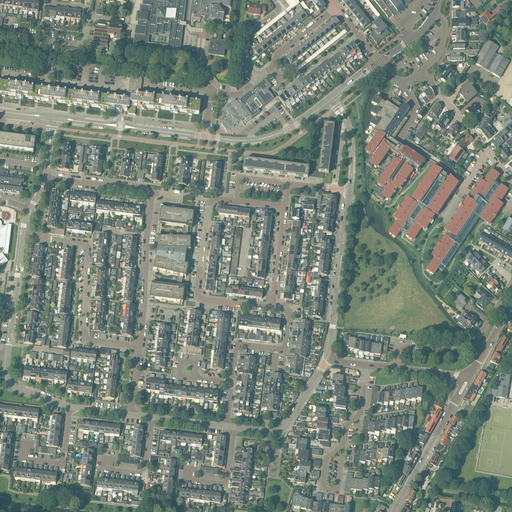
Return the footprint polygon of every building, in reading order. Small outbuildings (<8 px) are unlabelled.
[(143,0),(143,5),(141,5),(140,13),(137,12),(137,14),(136,21),(138,21),(137,26),(136,26),(134,42),(148,43),(149,35),(156,36),(156,34),(163,35),(163,33),(169,34),(168,46),(180,47),(183,26),(182,26),(182,23),(183,23),(186,0),(143,0)] [(230,7),(230,0),(215,0),(216,0),(214,1),(210,0),(206,0),(197,0),(198,0),(194,0),(193,0),(191,14),(194,15),(193,17),(193,18),(201,19),(201,18),(201,17),(204,17),(204,22),(206,25),(222,27),(225,7),(222,7),(222,6),(227,7),(230,7)] [(349,9),(355,5),(351,0),(350,0),(345,5),(349,9)] [(373,0),(388,18),(392,15),(393,17),(398,13),(410,4),(412,0),(373,0)] [(25,1),(24,1),(23,8),(22,11),(30,12),(31,2),(25,2),(25,1)] [(322,1),(315,6),(319,11),(325,6),(322,1)] [(31,2),(30,12),(38,13),(39,3),(35,3),(35,2),(33,2),(33,3),(31,2)] [(260,6),(250,5),(250,3),(249,3),(248,14),(260,15),(260,11),(265,12),(266,5),(261,5),(260,6)] [(352,14),(359,9),(355,5),(349,9),(352,14)] [(356,19),(362,14),(359,9),(352,14),(356,19)] [(298,15),(303,21),(308,18),(303,11),(298,15)] [(491,16),(487,11),(479,17),(487,27),(502,15),(501,15),(503,13),(502,11),(500,13),(498,11),(491,16)] [(360,24),(366,19),(362,14),(356,19),(360,24)] [(298,25),(303,21),(298,15),(293,19),(298,25)] [(377,44),(390,34),(387,30),(388,29),(379,18),(372,23),(377,29),(374,31),(369,35),(377,44)] [(293,29),(298,25),(293,19),(288,23),(293,29)] [(330,23),(335,29),(340,25),(335,19),(330,23)] [(366,19),(360,24),(364,28),(370,23),(366,19)] [(467,19),(453,20),(453,27),(469,27),(469,26),(477,26),(476,19),(471,19),(467,19)] [(122,31),(122,27),(116,26),(116,25),(96,23),(94,45),(95,45),(94,50),(97,50),(97,51),(105,52),(105,46),(107,47),(109,36),(114,36),(113,39),(120,40),(121,31),(122,31)] [(288,33),(293,29),(288,23),(283,27),(288,33)] [(330,23),(324,27),(329,34),(335,29),(330,23)] [(283,37),(288,33),(283,27),(278,31),(283,37)] [(324,27),(319,32),(324,38),(329,34),(324,27)] [(483,40),(479,40),(479,42),(483,42),(488,36),(491,33),(489,30),(485,33),(483,33),(483,40)] [(278,41),(283,37),(278,31),(273,35),(278,41)] [(319,32),(313,36),(318,42),(324,38),(319,32)] [(456,43),(466,43),(466,32),(456,33),(456,43)] [(221,41),(222,33),(217,33),(216,40),(210,39),(209,50),(209,55),(224,57),(226,41),(221,41)] [(273,45),(278,41),(273,35),(268,39),(273,45)] [(313,36),(308,40),(313,47),(318,42),(313,36)] [(268,49),(273,45),(268,39),(263,43),(268,49)] [(308,40),(302,45),(307,51),(313,47),(308,40)] [(497,55),(495,54),(499,48),(487,41),(473,64),(485,70),(486,70),(488,71),(488,72),(499,79),(509,62),(498,55),(497,55)] [(263,53),(268,49),(263,43),(258,47),(263,53)] [(349,47),(356,56),(360,53),(353,43),(349,47)] [(302,45),(297,49),(302,55),(307,51),(302,45)] [(258,57),(263,53),(258,47),(254,51),(258,57)] [(345,50),(352,59),(356,56),(349,47),(345,50)] [(297,49),(292,53),(297,59),(302,55),(297,49)] [(341,53),(348,62),(352,59),(345,50),(341,53)] [(297,59),(292,53),(286,58),(291,64),(297,59)] [(344,65),(348,62),(341,53),(337,56),(344,65)] [(333,59),(340,69),(344,65),(337,56),(333,59)] [(329,63),(335,71),(336,72),(340,69),(333,59),(329,63)] [(335,71),(329,63),(328,61),(324,64),(331,74),(335,71)] [(320,68),(327,77),(331,74),(324,64),(324,65),(320,68)] [(460,77),(457,74),(458,74),(448,67),(440,79),(446,83),(447,82),(448,82),(450,79),(449,78),(451,76),(455,79),(455,78),(458,80),(460,77)] [(316,71),(323,80),(327,77),(320,68),(316,71)] [(312,74),(319,83),(323,80),(316,71),(312,74)] [(311,82),(315,87),(319,83),(312,74),(308,77),(311,82)] [(200,103),(171,99),(140,95),(142,78),(130,77),(127,100),(30,88),(30,86),(0,82),(0,94),(28,98),(28,100),(127,112),(127,113),(129,113),(129,114),(135,115),(136,107),(199,114),(200,103)] [(310,89),(311,90),(315,87),(311,82),(308,77),(304,81),(310,89)] [(265,79),(255,87),(260,94),(261,95),(267,103),(274,98),(268,90),(272,87),(265,79)] [(303,79),(299,83),(306,92),(308,94),(312,91),(311,90),(310,89),(304,81),(303,79)] [(467,103),(477,94),(477,93),(472,87),(474,85),(470,81),(462,87),(464,91),(460,95),(467,103)] [(237,91),(242,86),(239,82),(236,85),(236,86),(234,88),(237,91)] [(301,94),(302,95),(306,92),(299,83),(294,86),(301,94)] [(294,86),(290,89),(295,94),(298,98),(302,95),(301,94),(294,86)] [(266,104),(267,103),(261,95),(260,94),(255,87),(248,92),(250,94),(261,108),(266,104)] [(290,89),(286,92),(288,94),(294,101),(298,98),(295,94),(290,89)] [(423,99),(422,100),(425,104),(429,102),(435,96),(434,94),(429,89),(427,91),(426,90),(422,93),(423,94),(425,97),(423,99)] [(258,110),(261,108),(250,94),(248,92),(241,97),(242,97),(256,116),(260,112),(258,110)] [(288,94),(286,92),(282,95),(290,105),(294,101),(288,94)] [(286,108),(290,105),(282,95),(278,98),(286,108)] [(249,115),(252,119),(256,116),(242,97),(241,97),(237,101),(236,99),(232,102),(245,118),(249,115)] [(386,104),(381,101),(376,97),(372,104),(377,107),(376,109),(375,108),(371,114),(376,118),(375,119),(374,119),(370,125),(375,129),(370,137),(374,139),(372,142),(369,145),(370,146),(366,152),(372,156),(366,165),(371,168),(373,166),(377,168),(389,150),(400,157),(398,160),(395,158),(386,172),(385,172),(381,177),(382,178),(377,184),(383,189),(378,197),(383,201),(384,198),(388,201),(393,195),(395,192),(395,191),(397,189),(399,190),(403,184),(404,184),(406,181),(408,178),(409,178),(412,173),(412,172),(412,171),(410,170),(412,167),(418,171),(425,162),(415,155),(412,152),(412,153),(405,148),(405,149),(400,145),(393,140),(408,119),(404,117),(410,109),(404,105),(402,108),(400,107),(401,105),(392,99),(392,100),(391,101),(389,99),(386,104)] [(484,109),(488,103),(481,99),(479,103),(484,109)] [(232,102),(224,108),(237,124),(245,118),(232,102)] [(479,105),(477,102),(474,105),(473,104),(470,106),(468,108),(466,110),(471,116),(474,114),(476,115),(480,112),(478,111),(479,110),(476,107),(479,105)] [(432,120),(435,117),(441,107),(436,104),(430,113),(427,117),(432,120)] [(423,119),(429,110),(424,106),(418,115),(423,119)] [(224,108),(222,110),(224,111),(222,113),(223,115),(221,117),(223,119),(221,120),(223,122),(221,124),(227,132),(237,124),(224,108)] [(446,127),(451,119),(443,113),(439,121),(436,119),(431,125),(435,127),(435,126),(441,131),(445,126),(446,127)] [(487,124),(491,117),(486,114),(485,117),(485,116),(477,129),(482,132),(487,124)] [(491,117),(487,124),(491,126),(492,123),(494,123),(495,121),(495,120),(495,119),(491,117)] [(318,172),(324,173),(329,174),(335,125),(324,124),(318,172)] [(454,139),(460,130),(453,125),(448,132),(445,130),(442,136),(445,138),(447,135),(454,139)] [(420,142),(428,130),(422,126),(414,137),(415,138),(413,140),(418,144),(420,141),(420,142)] [(488,140),(493,135),(496,134),(490,127),(482,133),(488,140)] [(495,141),(491,144),(495,149),(498,147),(503,143),(507,140),(504,136),(508,133),(505,130),(494,139),(495,141)] [(29,140),(25,139),(25,138),(0,134),(0,147),(33,151),(34,143),(35,144),(36,141),(34,140),(35,139),(29,138),(29,140)] [(457,147),(462,150),(466,146),(473,140),(470,136),(468,135),(464,138),(465,140),(463,142),(462,142),(457,146),(457,147)] [(452,142),(444,154),(448,157),(456,145),(452,142)] [(91,146),(91,149),(96,150),(96,155),(104,156),(104,150),(101,150),(102,148),(91,146)] [(465,153),(462,150),(457,147),(449,158),(457,164),(465,153)] [(504,160),(510,156),(507,153),(508,153),(507,151),(505,148),(499,153),(504,160)] [(324,173),(318,172),(309,171),(309,168),(244,159),(243,170),(308,178),(308,177),(323,179),(324,173)] [(443,175),(441,174),(442,173),(434,168),(412,199),(413,199),(411,202),(407,200),(401,209),(400,208),(397,212),(398,212),(394,219),(397,221),(389,233),(395,237),(399,231),(407,234),(406,236),(413,240),(421,228),(424,230),(429,224),(430,225),(432,221),(431,220),(433,217),(435,214),(436,215),(458,184),(450,179),(449,179),(446,177),(447,177),(443,174),(443,175)] [(0,191),(2,191),(2,192),(22,194),(22,188),(23,184),(24,178),(16,177),(17,172),(15,172),(14,177),(7,176),(7,172),(8,172),(0,171),(0,191)] [(500,188),(495,182),(499,176),(492,171),(483,184),(480,181),(476,187),(475,187),(472,190),(473,191),(472,194),(472,195),(471,195),(469,198),(470,198),(469,199),(469,198),(463,206),(462,205),(459,209),(461,210),(453,221),(452,220),(449,224),(450,225),(446,231),(447,232),(445,234),(446,235),(445,237),(445,236),(441,243),(440,242),(437,246),(438,246),(432,255),(435,258),(427,270),(433,274),(437,269),(442,272),(479,218),(489,224),(493,218),(494,219),(497,215),(496,214),(502,205),(499,203),(507,191),(501,186),(500,188)] [(301,205),(300,212),(303,212),(304,210),(313,211),(314,204),(304,203),(304,206),(301,205)] [(294,211),(293,218),(299,219),(300,212),(301,205),(295,204),(294,211)] [(225,215),(226,208),(220,207),(219,207),(218,207),(217,208),(216,209),(216,212),(216,213),(217,214),(218,214),(219,214),(225,215)] [(194,212),(161,208),(160,221),(184,224),(192,226),(194,212)] [(502,229),(511,235),(511,219),(509,218),(506,222),(502,229)] [(0,238),(9,240),(11,225),(7,225),(4,227),(3,225),(1,225),(1,224),(0,222),(0,238)] [(157,252),(156,252),(156,253),(156,254),(156,255),(157,255),(157,257),(154,269),(178,275),(183,276),(186,277),(189,265),(185,264),(187,250),(191,250),(191,238),(188,238),(188,228),(192,228),(192,226),(184,224),(182,237),(158,237),(158,249),(157,252)] [(332,234),(333,228),(323,227),(323,231),(319,230),(319,232),(318,235),(325,236),(325,233),(332,234)] [(236,276),(241,229),(236,229),(230,275),(236,276)] [(483,232),(478,241),(484,245),(489,236),(483,232)] [(317,245),(321,245),(324,246),(330,246),(331,240),(324,239),(325,236),(318,235),(318,238),(322,239),(321,243),(317,243),(317,245)] [(489,236),(484,245),(490,248),(495,240),(489,236)] [(8,254),(9,240),(0,238),(0,267),(8,262),(2,254),(3,253),(4,254),(8,254)] [(495,240),(490,248),(497,252),(502,243),(495,240)] [(502,243),(497,252),(503,255),(508,247),(502,243)] [(511,248),(508,247),(503,255),(509,259),(511,254),(511,248)] [(473,251),(465,258),(471,263),(478,256),(473,251)] [(478,256),(471,263),(476,268),(483,261),(478,256)] [(483,261),(476,268),(481,274),(488,267),(483,261)] [(307,277),(313,277),(313,278),(319,278),(320,275),(327,276),(327,270),(319,269),(318,269),(318,273),(314,272),(313,274),(307,273),(307,277)] [(185,286),(181,286),(183,276),(178,275),(176,288),(152,285),(150,298),(183,302),(185,286)] [(319,281),(319,278),(313,278),(313,281),(316,281),(316,285),(312,285),(311,287),(315,287),(324,288),(325,282),(319,281)] [(493,280),(492,278),(490,280),(489,280),(486,283),(494,292),(495,291),(496,291),(497,290),(498,288),(497,286),(498,285),(493,280)] [(488,301),(491,298),(479,288),(476,293),(482,298),(480,300),(480,299),(476,304),(481,308),(480,308),(483,311),(486,307),(485,307),(488,303),(487,302),(488,301)] [(466,304),(470,299),(465,295),(460,291),(456,296),(461,300),(466,304)] [(321,318),(321,312),(312,311),(312,315),(308,314),(307,320),(313,320),(314,317),(321,318)] [(466,316),(463,313),(456,321),(462,326),(463,325),(468,330),(471,326),(473,328),(474,326),(475,327),(477,325),(476,324),(477,323),(467,314),(466,316)] [(501,353),(506,344),(508,340),(503,337),(499,344),(496,350),(501,353)] [(202,347),(202,345),(186,343),(186,348),(178,347),(177,353),(201,356),(202,350),(196,349),(197,346),(202,347)] [(499,361),(501,357),(494,353),(490,361),(495,364),(497,365),(499,361)] [(470,388),(463,399),(465,400),(469,402),(469,401),(472,403),(476,396),(475,395),(473,394),(475,391),(477,392),(479,388),(487,375),(484,374),(480,372),(473,385),(472,384),(470,388)] [(507,399),(510,379),(510,376),(500,374),(499,384),(498,384),(497,391),(495,390),(492,390),(490,402),(493,403),(494,397),(507,399)] [(376,407),(378,394),(379,388),(373,387),(370,409),(376,410),(376,407)] [(346,410),(346,404),(334,403),(334,404),(335,404),(335,409),(337,409),(340,409),(340,412),(347,413),(347,410),(346,410)] [(249,411),(249,408),(233,407),(233,409),(239,409),(238,412),(244,412),(243,415),(250,416),(250,415),(251,412),(250,412),(249,411)] [(408,418),(406,429),(407,429),(408,429),(408,428),(413,428),(414,418),(415,415),(414,415),(415,412),(410,411),(410,413),(409,412),(408,416),(408,417),(408,418)] [(428,419),(436,423),(441,413),(436,411),(432,419),(429,417),(428,419)] [(447,428),(456,433),(458,430),(456,428),(455,429),(453,428),(458,419),(454,417),(447,428)] [(368,435),(369,423),(370,420),(364,419),(361,441),(367,442),(368,435)] [(430,434),(436,423),(428,419),(427,421),(430,423),(425,432),(430,434)] [(457,434),(456,433),(447,428),(444,434),(448,436),(450,434),(452,435),(456,437),(457,434)] [(422,447),(428,437),(421,433),(419,438),(421,439),(419,443),(420,443),(419,446),(422,447)] [(449,436),(448,436),(444,434),(440,440),(441,441),(440,444),(446,448),(450,441),(447,439),(449,436)] [(328,442),(329,436),(317,435),(317,436),(318,437),(318,441),(320,441),(323,441),(323,444),(329,445),(330,442),(328,442)] [(361,446),(355,445),(353,468),(359,468),(359,464),(359,463),(360,460),(360,457),(360,455),(361,452),(361,446)] [(243,454),(252,455),(253,450),(254,451),(255,448),(254,447),(248,446),(248,449),(236,448),(235,451),(242,452),(242,451),(244,451),(243,454)] [(404,474),(398,484),(402,486),(407,476),(408,477),(411,470),(419,457),(418,456),(417,456),(413,454),(411,457),(409,456),(407,461),(404,466),(400,472),(404,474)] [(432,459),(430,464),(436,467),(438,462),(441,457),(435,454),(432,459)] [(350,492),(352,480),(353,474),(347,473),(344,493),(350,493),(350,492)] [(185,499),(186,490),(186,484),(184,484),(183,490),(180,489),(180,492),(178,492),(177,496),(179,496),(179,498),(185,499)] [(411,503),(416,494),(411,491),(406,500),(411,503)] [(329,504),(330,495),(327,495),(326,505),(318,504),(316,511),(328,511),(329,505),(329,504)] [(300,508),(301,497),(297,496),(297,497),(293,496),(292,506),(300,508)] [(316,511),(318,504),(313,503),(313,501),(308,501),(308,499),(303,499),(303,497),(301,497),(300,508),(299,509),(301,509),(305,510),(305,511),(306,511),(310,511),(309,511),(316,511)]
